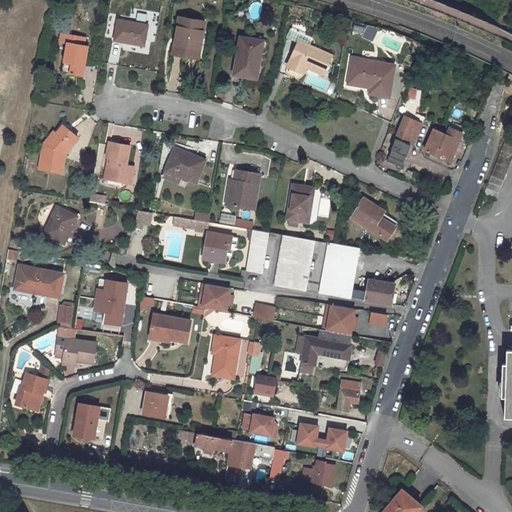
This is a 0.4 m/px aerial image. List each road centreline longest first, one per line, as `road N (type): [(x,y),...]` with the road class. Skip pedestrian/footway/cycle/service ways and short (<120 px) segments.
road 1 (residential): [(453,219),(269,129),(136,96),(118,100),(106,87),(108,70)]
road 2 (unknown): [(136,265),(419,315)]
road 3 (residential): [(488,225),(488,312),(496,334),(488,509)]
road 4 (residential): [(377,429),(453,219)]
road 5 (residential): [(453,219),(511,60)]
road 6 (residential): [(46,489),(59,390),(124,370)]
road 7 (residential): [(488,509),(377,429)]
road 8 (unclassified): [(46,489),(181,511)]
